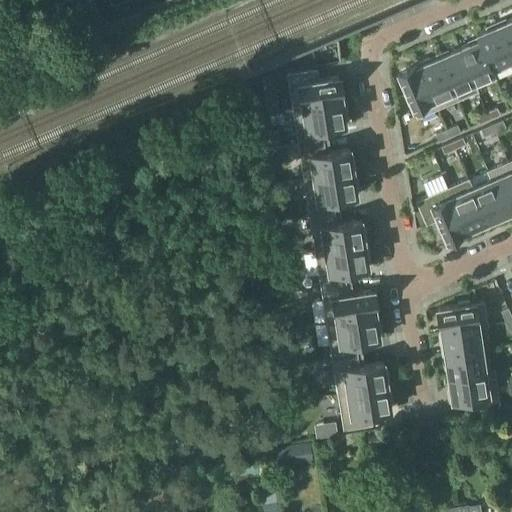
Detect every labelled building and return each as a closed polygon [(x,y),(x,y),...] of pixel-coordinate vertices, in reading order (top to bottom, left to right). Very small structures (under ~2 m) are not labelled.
[(511,16),(496,23),(498,29),(511,60),(511,16)] [(511,63),(511,60),(498,29),(496,23),(476,32),(478,38),(493,72),(511,63)] [(458,46),(473,81),(493,72),(478,38),(458,46)] [(439,55),(457,98),(477,90),(473,81),(458,46),(439,55)] [(431,58),(429,56),(418,61),(419,63),(438,107),(457,98),(439,55),(431,58)] [(438,107),(419,63),(398,73),(406,91),(404,93),(409,104),(411,103),(417,116),(438,107)] [(314,81),(312,69),(288,72),(290,84),(293,107),(317,104),(342,100),(338,77),(314,81)] [(342,101),(342,100),(317,104),(293,107),(297,130),(299,143),(323,139),(321,127),(345,123),(344,115),(347,114),(344,101),(342,101)] [(486,110),(490,118),(501,113),(497,105),(486,110)] [(478,123),(490,118),(486,110),(475,114),(478,123)] [(495,131),(506,126),(503,118),(492,123),(495,131)] [(446,127),(450,135),(461,130),(457,122),(446,127)] [(484,136),(495,131),(492,123),(481,128),(484,136)] [(438,140),(450,135),(446,127),(435,132),(438,140)] [(455,148),(467,143),(463,136),(452,140),(455,148)] [(325,152),(323,139),(299,143),(301,156),(304,179),(353,171),(355,170),(353,156),(350,157),(349,148),(325,152)] [(444,153),(455,148),(452,140),(440,145),(444,153)] [(506,212),(511,209),(511,170),(507,159),(487,168),(491,177),(506,212)] [(310,214),(334,210),(332,198),(356,194),(355,186),(358,185),(355,170),(353,171),(304,179),(308,201),(310,214)] [(468,232),(479,227),(478,224),(486,221),(472,186),(468,177),(448,185),(467,229),(468,232)] [(472,186),(486,221),(506,212),(491,177),(472,186)] [(445,239),(467,229),(448,185),(416,199),(426,223),(437,219),(445,239)] [(336,223),(334,210),(310,214),(312,226),(316,250),(340,246),(364,242),(367,242),(364,226),(361,227),(360,219),(336,223)] [(321,285),(345,281),(343,269),(368,265),(366,257),(369,257),(367,242),(364,242),(340,246),(316,250),(319,273),(321,285)] [(347,294),(345,281),(321,285),(323,297),(327,320),(375,313),(371,290),(347,294)] [(488,323),(484,300),(469,302),(469,300),(457,302),(457,304),(437,307),(441,331),(478,325),(488,323)] [(505,320),(511,317),(511,314),(508,306),(500,309),(505,320)] [(375,314),(375,313),(327,320),(330,344),(332,356),(357,352),(355,340),(379,336),(377,328),(380,328),(378,314),(375,314)] [(482,347),(478,325),(441,331),(441,333),(439,333),(441,344),(443,343),(445,353),(482,347)] [(448,376),(490,369),(486,347),(482,347),(445,353),(448,376)] [(359,365),(357,352),(332,356),(334,369),(338,392),(362,388),(386,384),(389,384),(387,368),(384,369),(383,361),(359,365)] [(500,404),(494,368),(490,369),(448,376),(452,399),(473,396),(475,408),(500,404)] [(344,427),(368,423),(366,411),(390,407),(389,399),(391,399),(389,384),(386,384),(362,388),(338,392),(342,415),(344,427)] [(368,432),(370,445),(387,443),(386,430),(368,432)] [(272,460),(289,457),(287,442),(270,444),(272,460)] [(186,473),(188,477),(192,478),(196,478),(199,476),(201,473),(201,469),(199,466),(195,463),(192,464),(188,465),(186,468),(186,473)] [(265,511),(278,511),(274,481),(261,483),(262,491),(255,492),(258,509),(265,508),(265,511)] [(481,511),(481,502),(469,504),(469,503),(457,505),(458,511),(481,511)]
